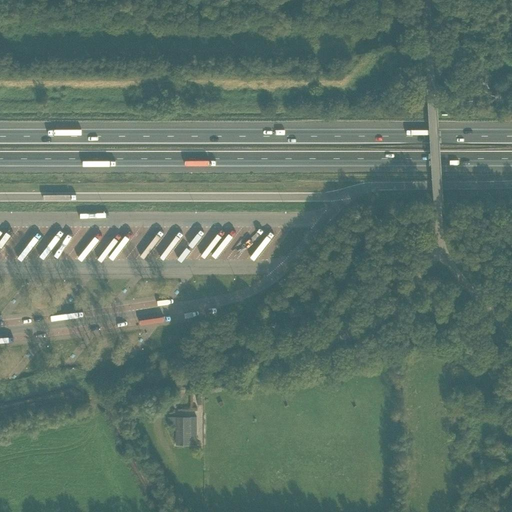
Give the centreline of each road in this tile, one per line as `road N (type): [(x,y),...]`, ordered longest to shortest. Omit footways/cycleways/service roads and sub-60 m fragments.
road 1 (motorway): [(511,136),(0,137)]
road 2 (motorway): [(0,159),(511,158)]
road 3 (unclassified): [(154,381),(353,332),(392,307),(435,249)]
road 4 (unclassified): [(435,249),(424,0)]
road 5 (motorway): [(343,196),(366,188),(511,185)]
road 6 (track): [(154,381),(0,421)]
